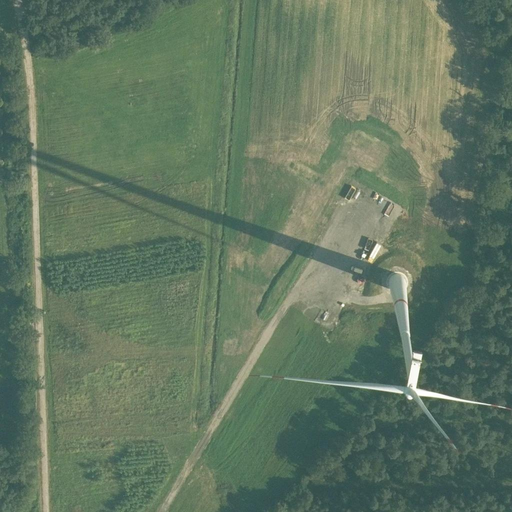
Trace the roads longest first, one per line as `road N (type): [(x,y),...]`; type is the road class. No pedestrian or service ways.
road 1 (track): [(47,511),(30,49),(17,0)]
road 2 (track): [(160,511),(346,198)]
